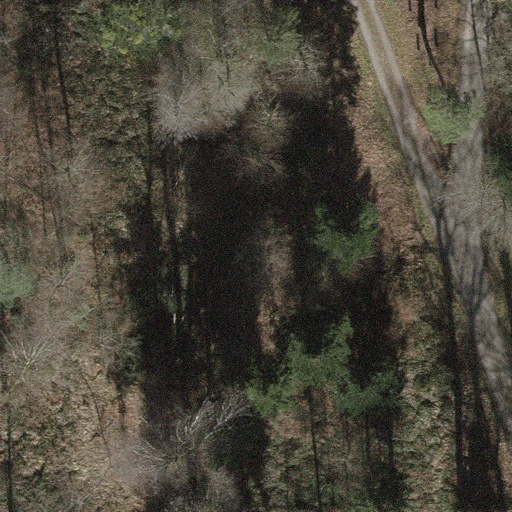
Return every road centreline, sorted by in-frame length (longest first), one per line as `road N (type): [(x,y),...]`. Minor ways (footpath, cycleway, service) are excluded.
road 1 (track): [(511,408),(470,261),(483,0)]
road 2 (track): [(470,261),(356,0)]
